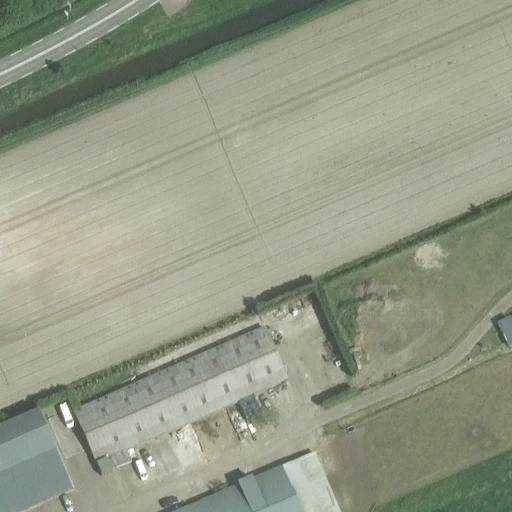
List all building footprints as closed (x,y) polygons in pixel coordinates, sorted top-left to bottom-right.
[(511,319),(510,316),(497,322),(509,346),(511,344),(511,319)] [(105,461),(287,381),(264,329),(73,413),(96,465),(105,461)] [(40,415),(0,432),(0,511),(33,511),(74,495),(40,415)] [(105,461),(96,465),(102,477),(111,473),(110,471),(105,461)] [(321,511),(299,461),(180,511),(321,511)]
